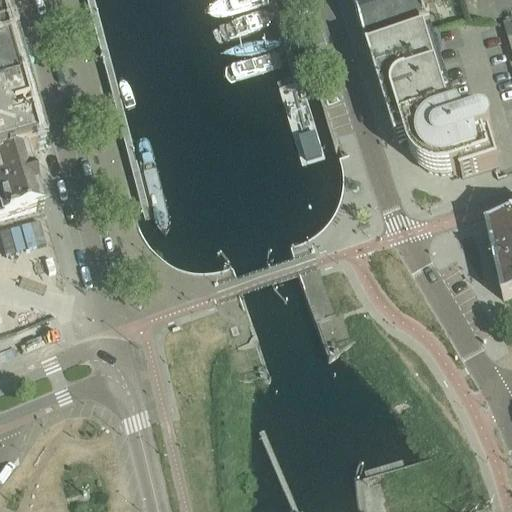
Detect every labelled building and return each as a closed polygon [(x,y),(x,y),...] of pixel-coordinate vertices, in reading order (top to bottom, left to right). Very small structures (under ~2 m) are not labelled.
[(352,0),(355,10),(385,0),(352,0)] [(419,0),(385,0),(355,10),(366,43),(427,24),(419,0)] [(406,144),(407,146),(408,148),(408,150),(409,152),(410,156),(411,159),(412,161),(414,164),(415,166),(417,168),(419,170),(421,172),(422,173),(424,174),(426,175),(427,176),(429,177),(430,177),(432,178),(433,178),(435,179),(436,179),(438,180),(440,180),(441,180),(442,180),(443,180),(444,180),(445,180),(447,180),(451,179),(453,178),(461,176),(463,181),(462,181),(462,182),(494,172),(499,171),(491,144),(492,142),(492,141),(493,139),(493,138),(493,136),(492,134),(491,133),(490,132),(489,131),(488,130),(486,130),(485,130),(484,130),(483,130),(457,138),(427,41),(433,39),(433,37),(432,36),(370,56),(370,55),(369,56),(370,58),(371,58),(372,62),(373,65),(372,66),(378,85),(379,85),(380,88),(381,92),(380,92),(386,111),(387,111),(388,114),(389,118),(388,118),(397,147),(399,147),(398,147),(401,146),(406,144)] [(0,98),(18,93),(7,53),(6,53),(6,54),(0,56),(0,98)] [(0,163),(26,156),(35,153),(28,127),(25,119),(26,119),(18,93),(0,98),(0,163)] [(314,137),(299,141),(306,164),(321,159),(314,137)] [(0,225),(39,213),(43,212),(26,156),(0,163),(0,225)] [(511,225),(510,226),(487,231),(503,304),(511,301),(511,225)]
